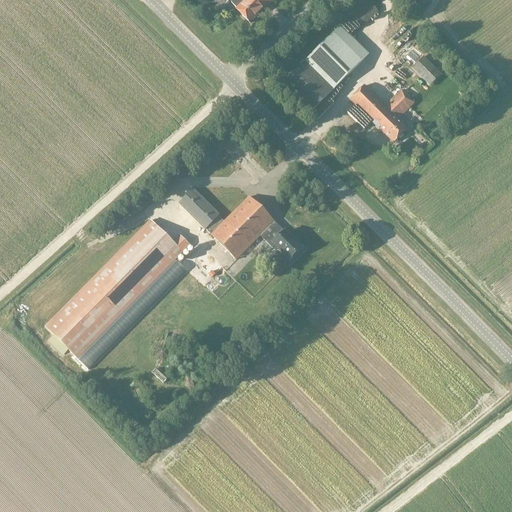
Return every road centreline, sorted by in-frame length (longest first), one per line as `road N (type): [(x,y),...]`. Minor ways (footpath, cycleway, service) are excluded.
road 1 (tertiary): [(511,361),(149,0)]
road 2 (unknown): [(0,303),(239,88)]
